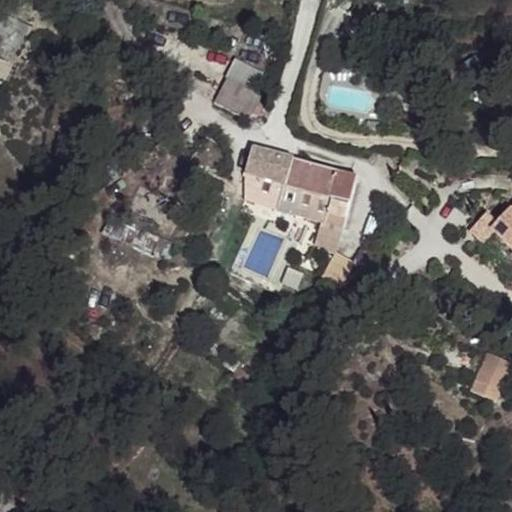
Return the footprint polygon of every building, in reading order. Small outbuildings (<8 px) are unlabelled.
[(253,109),(221,90),(211,109),(243,126),(253,109)] [(289,165),(249,155),(245,174),(283,183),(289,165)] [(341,178),(289,165),(283,183),(283,189),(334,200),(341,178)] [(359,182),(341,178),(334,200),(329,218),(350,222),(359,182)] [(511,207),(498,225),(492,230),(511,246),(511,207)] [(492,230),(498,225),(486,214),(471,232),(482,242),(492,230)] [(350,222),(329,218),(327,228),(347,232),(350,222)] [(321,281),(342,288),(351,259),(330,252),(321,281)] [(324,315),(312,336),(329,348),(342,327),(324,315)] [(482,351),(462,388),(486,400),(505,363),(482,351)]
